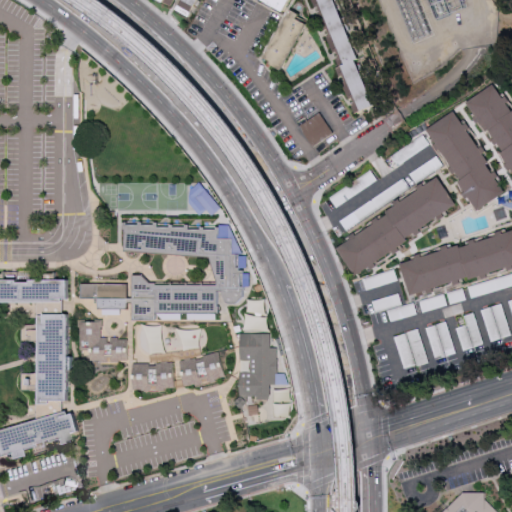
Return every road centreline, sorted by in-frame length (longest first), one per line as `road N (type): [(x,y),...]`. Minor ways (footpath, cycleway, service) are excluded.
road 1 (secondary): [(45,0),(128,64),(250,214),(298,329),(323,452)]
road 2 (secondary): [(367,436),(346,325),(291,190)]
road 3 (secondary): [(291,190),(224,95),(126,0)]
road 4 (tertiary): [(202,487),(323,452)]
road 5 (tertiary): [(367,436),(485,396)]
